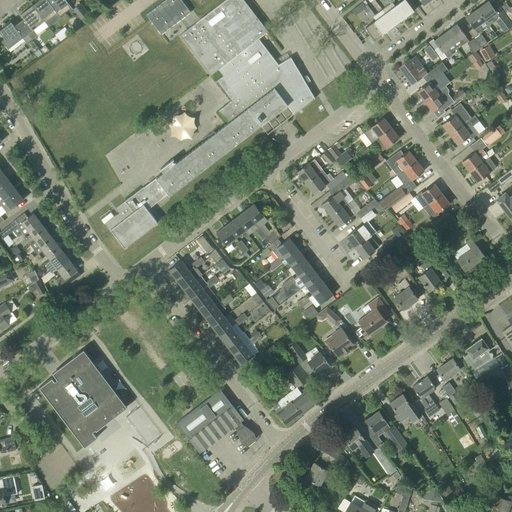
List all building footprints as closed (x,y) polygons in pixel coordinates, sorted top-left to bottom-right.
[(38,0),(39,1),(33,6),(45,21),(46,21),(53,16),(56,13),(59,17),(71,8),(68,3),(65,0),(38,0)] [(118,212),(104,223),(109,231),(110,230),(124,249),(158,223),(148,209),(168,194),(169,196),(260,126),(287,106),(294,115),(315,98),(314,96),(291,56),(278,63),(271,54),(259,38),(269,31),(245,0),(225,0),(200,19),(196,22),(196,23),(180,35),(211,75),(218,70),(222,75),(215,81),(230,101),(218,110),(226,122),(176,161),(173,157),(159,168),(161,172),(124,200),(115,207),(115,208),(118,212)] [(151,22),(161,34),(190,11),(181,0),(164,0),(146,14),(151,21),(151,22)] [(382,9),(385,13),(394,25),(404,18),(395,6),(392,2),(394,1),(393,0),(387,0),(390,4),(382,9)] [(404,18),(414,11),(405,0),(402,0),(395,6),(404,18)] [(511,25),(511,23),(506,15),(504,12),(500,7),(495,10),(488,1),(477,9),(488,25),(495,20),(504,32),(511,25)] [(362,7),(366,12),(371,9),(366,4),(364,5),(362,2),(355,8),(357,11),(362,7)] [(510,8),(506,2),(500,7),(504,12),(510,8)] [(81,3),(73,9),(80,19),(88,13),(81,3)] [(20,24),(32,39),(37,35),(33,30),(45,21),(33,6),(21,15),(21,14),(20,14),(25,20),(20,24)] [(371,9),(366,12),(371,18),(375,15),(371,9)] [(483,29),(488,25),(477,9),(466,18),(473,28),(474,27),(478,32),(483,29)] [(394,25),(385,13),(375,20),(384,32),(394,25)] [(375,20),(373,21),(365,27),(374,40),(384,32),(375,20)] [(20,24),(15,27),(11,21),(5,26),(6,27),(0,31),(0,32),(5,38),(1,41),(8,49),(16,43),(23,38),(27,43),(32,39),(20,24)] [(457,24),(446,32),(453,43),(459,38),(463,44),(469,40),(463,32),(457,24)] [(61,42),(71,34),(69,30),(68,31),(64,27),(61,29),(58,28),(54,28),(51,30),(61,42)] [(446,32),(434,41),(439,46),(446,56),(447,56),(448,58),(452,55),(451,53),(452,52),(450,50),(447,47),(453,43),(446,32)] [(474,38),(480,47),(487,43),(481,34),(474,38)] [(474,38),(467,43),(473,52),(480,47),(474,38)] [(429,45),(424,49),(427,53),(433,49),(429,45)] [(495,55),(489,45),(479,51),(485,61),(495,55)] [(468,58),(473,64),(479,59),(475,53),(468,58)] [(412,84),(420,78),(427,73),(420,64),(415,56),(410,60),(410,59),(399,67),(412,84)] [(479,59),(473,64),(477,69),(483,64),(479,59)] [(437,76),(435,77),(430,81),(429,81),(425,85),(417,91),(425,101),(445,86),(437,76)] [(445,85),(445,86),(425,101),(432,111),(441,105),(444,109),(454,101),(448,93),(449,90),(445,85)] [(492,92),(496,97),(497,98),(497,97),(502,92),(498,87),(492,92)] [(466,94),(462,89),(452,96),(457,102),(466,94)] [(502,92),(497,97),(497,98),(499,101),(501,102),(506,98),(502,92)] [(471,118),(460,103),(450,110),(454,115),(442,124),(450,134),(463,124),(471,118)] [(450,134),(458,144),(470,135),(472,138),(478,133),(473,125),(479,121),(474,115),(471,118),(463,124),(450,134)] [(378,137),(391,127),(383,117),(366,131),(363,132),(371,143),(378,137)] [(487,146),(504,133),(498,125),(481,138),(487,146)] [(399,138),(391,127),(378,137),(383,143),(378,147),(381,150),(386,147),(399,138)] [(340,154),(339,153),(334,145),(328,149),(334,158),(340,154)] [(342,165),(359,152),(356,148),(349,154),(346,150),(336,158),(342,165)] [(462,161),(470,171),(489,157),(482,148),(481,149),(480,148),(462,161)] [(408,150),(403,154),(400,150),(386,161),(397,175),(404,170),(416,160),(408,150)] [(334,159),(326,151),(321,155),(329,164),(334,159)] [(383,158),(378,151),(370,157),(375,164),(383,158)] [(482,162),(470,171),(477,181),(485,175),(490,172),(494,168),(495,165),(489,157),(482,162)] [(297,171),(306,182),(323,170),(314,159),(308,164),(308,163),(297,171)] [(404,170),(397,175),(392,179),(398,187),(377,202),(379,204),(385,209),(385,210),(408,193),(403,186),(424,171),(416,160),(404,170)] [(511,167),(494,181),(486,187),(491,192),(498,186),(511,175),(511,167)] [(327,175),(323,170),(306,182),(315,194),(325,186),(326,185),(330,190),(336,185),(350,174),(345,169),(337,175),(333,178),(329,173),(327,175)] [(0,172),(0,187),(9,181),(1,171),(0,172)] [(336,185),(341,192),(356,180),(350,174),(336,185)] [(371,184),(364,174),(358,179),(366,188),(371,184)] [(0,206),(1,205),(0,203),(0,202),(4,199),(16,190),(9,181),(0,187),(0,206)] [(414,196),(423,207),(441,193),(434,183),(421,193),(420,192),(414,196)] [(23,200),(16,190),(4,199),(0,202),(0,203),(1,205),(6,212),(11,208),(11,209),(23,200)] [(322,204),(331,215),(347,202),(342,196),(341,197),(337,192),(330,197),(322,204)] [(505,192),(496,199),(511,220),(511,195),(509,198),(505,192)] [(414,199),(409,193),(391,207),(396,213),(414,199)] [(449,204),(441,193),(423,207),(432,219),(438,214),(437,213),(449,204)] [(331,215),(339,226),(350,218),(349,218),(354,214),(356,213),(360,218),(370,210),(379,204),(377,202),(374,198),(360,209),(352,199),(347,202),(331,215)] [(245,211),(254,223),(257,227),(255,229),(259,234),(263,231),(267,235),(265,237),(270,244),(280,236),(275,229),(271,232),(264,224),(268,221),(254,204),(245,211)] [(368,220),(374,216),(370,210),(360,218),(364,223),(368,220)] [(437,226),(451,215),(447,210),(433,222),(437,226)] [(235,218),(245,230),(254,223),(245,211),(235,218)] [(40,222),(33,213),(21,221),(22,222),(17,226),(22,232),(18,236),(22,241),(26,237),(24,235),(29,231),(40,222)] [(396,221),(400,225),(408,220),(403,214),(397,219),(398,220),(396,221)] [(428,235),(433,240),(456,221),(452,216),(428,235)] [(226,225),(235,238),(245,230),(235,218),(226,225)] [(357,228),(347,236),(355,247),(370,236),(376,231),(368,220),(364,223),(362,224),(357,228)] [(408,220),(400,225),(408,232),(414,228),(408,220)] [(36,240),(47,232),(40,222),(29,231),(36,240)] [(0,235),(2,238),(8,234),(12,230),(9,225),(0,232),(0,235)] [(226,245),(235,238),(226,225),(216,233),(226,245)] [(263,231),(259,234),(262,239),(265,237),(267,235),(263,231)] [(387,250),(388,249),(403,238),(398,231),(382,243),(387,250)] [(43,250),(55,241),(47,232),(36,240),(30,244),(37,254),(38,254),(43,250)] [(202,234),(195,238),(205,252),(211,248),(202,234)] [(18,236),(13,240),(12,240),(14,243),(16,245),(22,241),(18,236)] [(370,236),(355,247),(364,258),(375,250),(374,250),(379,246),(375,241),(370,236)] [(277,266),(282,262),(280,260),(284,256),(296,247),(288,237),(272,250),(277,257),(272,261),(277,266)] [(471,238),(466,242),(471,249),(456,259),(464,271),(484,256),(476,245),(471,238)] [(236,243),(240,248),(245,244),(241,240),(236,243)] [(55,241),(43,250),(50,260),(62,251),(55,241)] [(248,249),(245,244),(240,248),(243,253),(243,254),(246,258),(249,256),(246,252),(248,249)] [(265,257),(271,252),(267,247),(260,252),(265,257)] [(296,247),(284,256),(291,266),(303,257),(296,247)] [(53,272),(57,269),(69,260),(62,251),(50,260),(54,265),(48,269),(50,271),(46,274),(50,278),(54,275),(53,272)] [(20,253),(12,258),(16,263),(21,260),(21,261),(24,259),(20,253)] [(38,254),(37,254),(30,260),(34,265),(42,259),(38,254)] [(201,256),(196,260),(200,265),(204,261),(201,256)] [(443,268),(431,256),(419,264),(425,272),(419,276),(429,290),(440,282),(436,276),(439,275),(437,272),(443,268)] [(303,257),(291,266),(299,275),(310,266),(303,257)] [(395,297),(397,300),(403,309),(417,299),(409,288),(411,287),(405,278),(409,275),(398,261),(393,265),(388,258),(384,263),(389,270),(398,283),(398,282),(398,283),(400,282),(405,289),(395,297)] [(222,259),(216,264),(223,273),(229,268),(222,259)] [(57,269),(62,275),(56,280),(63,288),(81,275),(69,260),(57,269)] [(169,269),(176,279),(188,270),(181,260),(169,269)] [(191,264),(192,266),(195,269),(200,265),(196,260),(191,264)] [(272,261),(268,265),(272,270),(277,266),(272,261)] [(183,288),(200,276),(195,269),(192,266),(188,270),(176,279),(183,288)] [(301,288),(306,284),(318,275),(310,266),(299,275),(294,278),(296,281),(295,281),(301,288)] [(8,270),(0,274),(0,285),(12,279),(8,270)] [(50,278),(46,274),(42,277),(45,282),(50,278)] [(209,288),(214,284),(210,279),(206,282),(201,275),(200,276),(183,288),(191,298),(202,289),(207,285),(209,288)] [(210,279),(214,284),(219,280),(215,275),(210,279)] [(318,275),(306,284),(313,294),(325,285),(318,275)] [(292,276),(287,280),(291,285),(295,281),(296,281),(294,278),(292,276)] [(38,279),(28,286),(32,291),(37,288),(40,295),(45,292),(38,279)] [(282,291),(291,285),(287,280),(278,287),(282,291)] [(244,286),(250,295),(255,292),(249,283),(244,286)] [(332,294),(325,285),(313,294),(312,294),(320,304),(320,303),(332,294)] [(265,286),(259,290),(265,298),(271,293),(265,286)] [(198,307),(210,298),(202,289),(191,298),(198,307)] [(228,303),(233,299),(229,294),(224,297),(228,303)] [(306,295),(302,299),(305,304),(310,300),(308,297),(306,295)] [(223,307),(224,306),(228,303),(224,297),(219,301),(221,304),(223,307)] [(372,310),(358,320),(368,334),(386,321),(383,318),(390,313),(378,297),(368,304),(372,310)] [(210,298),(198,307),(205,316),(217,307),(210,298)] [(301,307),(305,304),(302,299),(297,302),(301,307)] [(0,330),(9,324),(16,319),(11,312),(17,308),(12,300),(6,304),(5,302),(0,305),(0,330)] [(217,307),(205,316),(212,326),(224,317),(220,312),(225,308),(224,306),(223,307),(221,304),(217,307)] [(312,305),(302,313),(308,320),(318,313),(312,305)] [(341,320),(327,306),(316,315),(319,319),(323,320),(326,317),(335,326),(341,320)] [(244,312),(239,316),(243,321),(248,318),(244,312)] [(238,325),(243,321),(239,316),(234,320),(238,325)] [(511,324),(502,332),(510,343),(511,341),(511,316),(508,319),(511,324)] [(231,326),(224,317),(212,326),(219,335),(231,326)] [(227,345),(238,336),(231,326),(219,335),(227,345)] [(332,348),(333,349),(338,358),(345,353),(346,353),(349,351),(347,349),(355,344),(349,335),(348,336),(341,327),(331,334),(331,335),(324,340),(330,349),(332,348)] [(234,354),(251,341),(253,344),(258,340),(254,335),(249,339),(244,332),(238,336),(227,345),(234,354)] [(258,332),(254,335),(258,340),(262,337),(258,332)] [(489,353),(488,351),(490,350),(481,338),(466,349),(469,353),(464,357),(463,356),(469,364),(473,370),(492,359),(492,355),(491,353),(489,353)] [(251,341),(234,354),(241,364),(253,355),(258,351),(253,344),(251,341)] [(288,348),(299,363),(305,358),(295,343),(288,348)] [(329,366),(320,352),(320,353),(315,347),(310,351),(314,357),(308,361),(317,374),(329,366)] [(52,377),(39,387),(84,447),(97,437),(92,431),(95,429),(96,430),(127,407),(93,361),(83,349),(62,365),(52,373),(57,379),(54,381),(52,377)] [(511,368),(509,363),(507,364),(502,354),(495,358),(507,379),(508,393),(511,391),(511,368)] [(460,369),(452,358),(437,369),(446,382),(450,379),(449,376),(460,369)] [(299,364),(286,374),(296,388),(309,379),(299,364)] [(246,375),(254,386),(261,380),(253,370),(246,375)] [(412,387),(420,398),(418,399),(425,408),(423,408),(429,417),(439,409),(428,394),(436,388),(427,376),(412,387)] [(449,396),(449,397),(455,405),(462,400),(456,391),(455,392),(449,382),(442,387),(449,396)] [(286,395),(271,406),(276,412),(286,426),(318,402),(316,400),(321,396),(315,388),(313,385),(308,389),(302,393),(293,400),(291,401),(286,395)] [(176,422),(189,439),(199,452),(234,425),(237,430),(236,431),(237,431),(241,441),(247,443),(254,438),(253,432),(244,425),(245,425),(244,425),(243,425),(240,421),(243,418),(220,389),(176,422)] [(406,399),(402,394),(390,403),(397,413),(394,415),(399,423),(408,416),(412,422),(422,415),(410,397),(406,399)] [(453,425),(461,420),(446,397),(438,402),(447,415),(446,415),(453,425)] [(465,405),(457,410),(462,418),(471,413),(465,405)] [(391,428),(384,419),(378,411),(365,420),(374,432),(381,426),(398,451),(408,444),(394,426),(391,428)] [(355,427),(343,436),(352,449),(358,445),(366,456),(372,452),(372,451),(378,447),(374,442),(368,434),(363,437),(355,427)] [(0,451),(3,452),(16,449),(13,437),(3,439),(0,439),(0,451)] [(377,444),(378,446),(379,447),(382,451),(383,451),(387,448),(382,441),(377,444)] [(346,458),(327,447),(322,455),(324,456),(319,465),(314,462),(306,477),(319,484),(327,470),(326,469),(331,461),(341,466),(346,458)] [(392,464),(385,468),(390,475),(396,470),(392,464)] [(0,505),(6,504),(2,488),(16,485),(13,474),(2,477),(3,484),(0,484),(0,505)] [(438,486),(448,501),(452,499),(448,494),(452,491),(445,481),(438,486)] [(43,485),(33,487),(35,500),(45,498),(43,485)] [(404,511),(412,489),(405,487),(398,510),(404,511)] [(61,490),(55,495),(67,511),(72,511),(76,510),(61,490)] [(508,511),(511,501),(497,496),(491,511),(508,511)] [(373,511),(377,507),(366,500),(361,507),(351,501),(344,511),(373,511)] [(435,511),(437,506),(436,506),(438,502),(432,501),(431,501),(427,511),(435,511)] [(466,505),(463,511),(480,511),(483,505),(477,503),(475,507),(473,506),(473,507),(466,505)]
